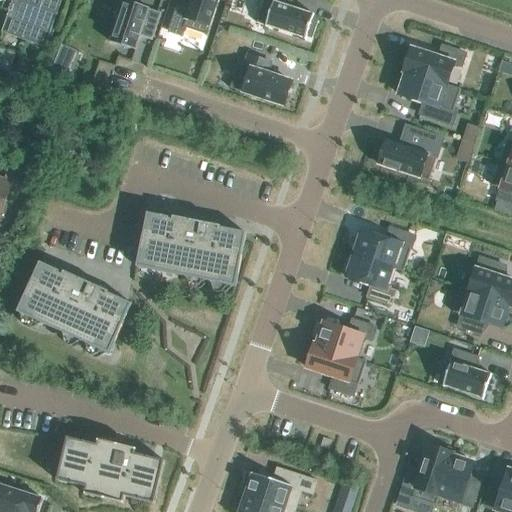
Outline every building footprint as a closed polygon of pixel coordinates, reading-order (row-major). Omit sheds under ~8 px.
[(29,32),(25,42),(45,48),(61,0),(12,0),(5,23),(29,32)] [(149,10),(120,0),(113,20),(117,21),(110,43),(123,48),(124,45),(135,48),(134,51),(135,52),(140,37),(151,41),(152,42),(161,14),(149,10)] [(207,36),(218,0),(192,0),(191,4),(180,0),(169,32),(182,36),(184,29),(207,36)] [(307,37),(311,38),(316,21),(312,20),(314,16),(313,15),(312,16),(289,8),(291,0),(265,0),(266,1),(264,0),(260,11),(256,24),(266,27),(265,28),(267,28),(267,27),(269,28),(283,33),(287,34),(302,39),(305,40),(304,40),(305,41),(306,38),(307,37)] [(452,68),(453,65),(461,68),(465,55),(442,47),(438,59),(426,55),(412,50),(404,73),(460,91),(460,90),(447,86),(452,68)] [(271,103),(276,104),(276,105),(277,105),(284,107),(285,102),(286,103),(286,101),(287,96),(288,96),(289,95),(288,94),(288,93),(290,89),(291,88),(290,88),(290,87),(292,83),(267,75),(271,64),(247,56),(244,68),(238,66),(230,89),(250,96),(250,97),(251,97),(251,96),(256,98),(255,98),(256,99),(257,98),(270,103),(271,104),(271,103)] [(53,66),(48,79),(63,86),(68,72),(53,66)] [(6,83),(28,91),(31,79),(9,72),(6,83)] [(404,73),(404,74),(406,74),(405,78),(401,77),(396,91),(400,92),(399,94),(399,96),(410,100),(424,104),(420,116),(425,117),(452,126),(452,125),(456,113),(453,112),(457,102),(460,91),(404,73)] [(385,146),(382,145),(379,152),(377,160),(380,162),(379,166),(398,172),(425,181),(428,182),(432,170),(436,159),(434,158),(431,157),(436,139),(439,140),(442,141),(442,139),(440,139),(426,134),(406,128),(406,129),(410,130),(410,132),(405,145),(404,148),(387,142),(385,146)] [(511,143),(507,141),(500,161),(499,164),(511,168),(511,143)] [(511,168),(499,164),(492,186),(492,187),(501,190),(498,197),(497,201),(511,205),(511,168)] [(0,200),(2,201),(8,183),(0,179),(0,200)] [(235,288),(246,234),(221,229),(221,228),(217,227),(217,228),(209,227),(209,226),(201,224),(201,225),(193,223),(193,222),(184,220),(184,222),(176,220),(176,219),(173,218),(173,220),(147,214),(136,268),(235,288)] [(362,233),(354,257),(394,270),(403,273),(415,238),(390,230),(386,241),(362,233)] [(354,257),(347,278),(371,286),(368,298),(391,306),(395,293),(387,290),(394,270),(354,257)] [(460,290),(480,297),(511,307),(511,304),(511,282),(501,279),(505,267),(480,259),(469,292),(460,290)] [(17,314),(109,355),(132,305),(108,294),(108,293),(105,292),(105,293),(97,290),(98,288),(90,285),(89,286),(82,283),(83,282),(75,278),(74,279),(67,276),(67,275),(64,273),(63,274),(40,264),(17,314)] [(460,290),(452,313),(462,316),(458,327),(481,335),(484,324),(502,329),(507,313),(509,308),(511,308),(511,307),(480,297),(460,290)] [(324,325),(317,346),(357,360),(358,354),(363,339),(371,342),(375,329),(352,321),(349,333),(324,325)] [(315,346),(307,369),(334,378),(330,389),(353,397),(357,386),(358,386),(366,363),(357,360),(317,346),(315,346)] [(477,359),(454,352),(443,388),(444,388),(444,387),(482,400),(483,401),(491,376),(490,375),(490,376),(474,371),(477,359)] [(97,446),(67,439),(57,480),(87,488),(85,494),(124,503),(125,497),(155,504),(165,463),(135,455),(137,448),(99,439),(97,446)] [(409,470),(398,502),(411,507),(413,499),(435,506),(436,506),(439,497),(452,457),(452,455),(448,454),(449,450),(434,445),(433,449),(429,447),(420,474),(409,470)] [(452,457),(439,497),(472,508),(479,485),(468,482),(473,464),(452,457)] [(247,477),(242,493),(246,494),(244,497),(290,511),(294,511),(301,492),(313,496),(317,482),(282,471),(278,483),(273,481),(251,474),(251,476),(250,478),(247,477)] [(492,485),(484,508),(496,511),(495,511),(511,511),(511,472),(509,471),(503,488),(492,485)] [(39,511),(43,500),(0,486),(0,511),(39,511)] [(290,511),(244,497),(239,511),(290,511)]
